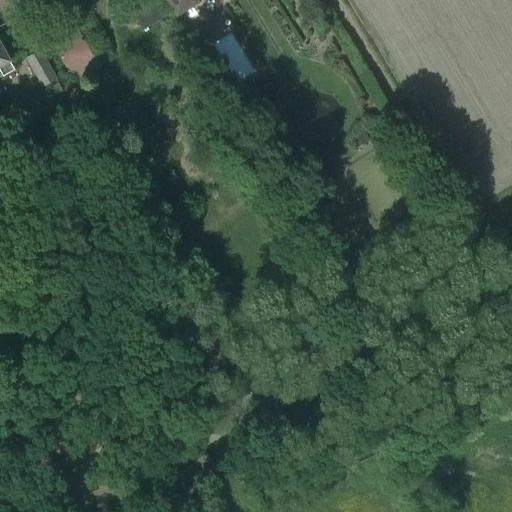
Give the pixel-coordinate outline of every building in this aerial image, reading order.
[(157,0),(149,0),(130,13),(142,32),(168,16),(157,0)] [(165,0),(175,16),(200,1),(198,0),(165,0)] [(78,30),(52,46),(76,84),(102,67),(78,30)] [(236,81),(255,70),(232,31),(214,42),(236,81)] [(0,71),(3,76),(14,70),(0,44),(0,71)] [(24,58),(41,88),(57,79),(40,49),(24,58)] [(364,130),(350,139),(356,150),(370,141),(364,130)] [(206,453),(177,472),(196,503),(225,484),(206,453)]
